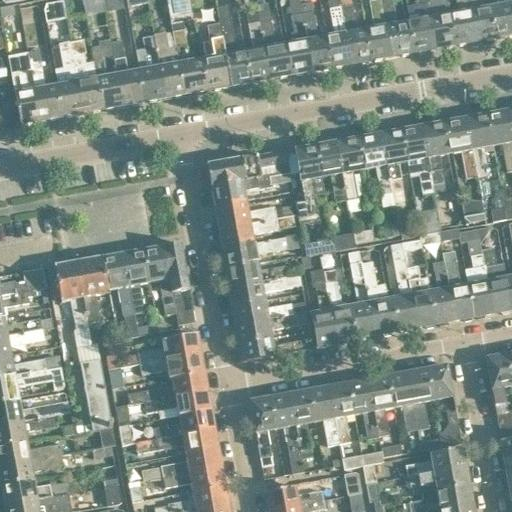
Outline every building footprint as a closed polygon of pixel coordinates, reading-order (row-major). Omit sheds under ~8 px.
[(104,5),(102,0),(82,0),(83,6),(84,9),(104,5)] [(102,0),(104,5),(105,11),(124,8),(122,0),(102,0)] [(327,38),(333,68),(335,70),(341,69),(342,67),(352,65),(341,2),(340,0),(328,0),(329,4),(335,37),(327,38)] [(351,0),(340,0),(352,65),(359,64),(362,65),(368,64),(369,62),(371,61),(366,31),(357,33),(351,0)] [(366,31),(371,61),(372,61),(374,63),(380,62),(382,59),(391,58),(380,0),(369,0),(375,29),(366,31)] [(380,0),(391,58),(399,56),(402,58),(408,57),(409,55),(413,54),(408,23),(406,24),(396,25),(391,0),(380,0)] [(425,54),(426,51),(436,50),(426,0),(414,0),(416,6),(407,8),(410,23),(408,23),(413,54),(416,53),(419,55),(425,54)] [(452,49),(453,46),(455,46),(450,16),(447,0),(439,2),(438,0),(426,0),(436,50),(444,48),(446,50),(452,49)] [(465,46),(466,44),(476,42),(468,0),(456,0),(459,14),(450,16),(455,46),(457,46),(459,47),(465,46)] [(492,41),(493,39),(495,39),(490,9),(481,10),(479,0),(468,0),(476,42),(484,41),(486,43),(492,41)] [(505,39),(507,37),(511,35),(511,19),(508,0),(497,0),(499,7),(490,9),(495,39),(497,39),(499,40),(505,39)] [(67,19),(65,9),(64,2),(43,5),(46,23),(67,19)] [(313,2),(301,5),(302,9),(313,72),(320,71),(323,72),(329,71),(330,69),(333,68),(327,38),(319,40),(313,2)] [(12,7),(0,8),(0,14),(1,18),(13,16),(12,7)] [(249,84),(250,83),(245,53),(236,54),(231,22),(228,7),(217,10),(220,24),(231,87),(239,85),(241,87),(247,86),(249,84)] [(302,76),(304,74),(313,72),(302,9),(290,11),(296,43),(288,45),(287,45),(293,76),(294,75),(296,77),(302,76)] [(259,17),(270,80),(278,78),(280,80),(286,79),(287,77),(293,76),(287,45),(275,47),(270,15),(259,17)] [(253,51),(245,53),(250,83),(251,83),(253,85),(259,84),(261,81),(270,80),(259,17),(247,19),(253,51)] [(176,49),(184,95),(195,93),(197,95),(203,94),(204,92),(209,91),(203,60),(191,63),(185,32),(184,24),(172,26),(173,34),(176,49)] [(203,44),(206,60),(203,60),(209,91),(212,90),(214,92),(220,91),(221,89),(231,87),(220,24),(207,27),(210,43),(203,44)] [(79,34),(70,36),(71,43),(80,42),(79,34)] [(158,37),(154,38),(165,99),(173,97),(175,99),(181,98),(182,96),(184,95),(176,49),(169,50),(166,35),(158,37)] [(145,54),(136,55),(139,72),(142,87),(138,88),(141,103),(145,102),(147,102),(149,104),(155,103),(157,100),(165,99),(154,38),(143,40),(144,49),(145,54)] [(94,64),(97,80),(103,110),(104,110),(106,112),(112,110),(114,108),(122,106),(112,49),(110,40),(99,42),(100,47),(92,49),(94,64)] [(71,43),(84,114),(91,112),(93,114),(99,113),(100,110),(103,110),(97,80),(94,64),(86,65),(84,57),(85,56),(82,41),(80,42),(71,43)] [(73,118),(75,115),(84,114),(71,43),(59,45),(63,69),(55,71),(58,87),(60,102),(57,103),(59,118),(65,117),(67,119),(73,118)] [(131,46),(112,49),(122,106),(130,105),(132,107),(138,106),(139,103),(141,103),(138,88),(142,87),(139,72),(136,72),(131,46)] [(28,55),(8,59),(10,69),(12,79),(20,125),(40,121),(29,61),(28,55)] [(29,61),(40,121),(48,120),(50,122),(56,121),(57,118),(59,118),(57,103),(60,102),(58,87),(54,87),(46,89),(41,63),(34,64),(34,60),(29,61)] [(511,171),(511,130),(509,114),(499,115),(496,114),(490,115),(488,117),(494,148),(503,146),(508,173),(511,171)] [(476,120),(467,121),(478,178),(481,198),(490,197),(487,182),(486,177),(489,176),(484,149),(494,148),(488,117),(486,118),(483,116),(477,117),(476,120)] [(478,178),(467,121),(458,123),(456,121),(450,122),(448,125),(444,125),(450,156),(452,156),(461,154),(466,180),(478,178)] [(430,128),(422,129),(433,186),(443,184),(439,158),(448,156),(450,156),(444,125),(441,126),(438,124),(432,125),(430,128)] [(403,133),(402,133),(408,163),(410,178),(419,176),(422,195),(434,193),(433,186),(422,129),(413,131),(410,129),(405,130),(403,133)] [(390,135),(381,137),(392,194),(403,192),(398,165),(408,163),(402,133),(400,133),(397,132),(392,133),(390,135)] [(363,156),(359,156),(362,172),(366,171),(375,169),(380,196),(392,194),(381,137),(372,138),(370,137),(364,138),(362,140),(360,141),(363,156)] [(352,173),(362,172),(359,156),(363,156),(360,141),(355,142),(352,140),(346,141),(345,144),(336,145),(346,202),(357,200),(352,173)] [(317,149),(315,149),(321,179),(330,178),(335,204),(346,202),(336,145),(327,147),(325,145),(319,146),(317,149)] [(304,151),(295,153),(304,203),(295,205),(298,225),(320,221),(315,197),(324,196),(321,179),(315,149),(314,149),(312,147),(306,148),(304,151)] [(289,173),(285,152),(207,167),(210,188),(289,173)] [(291,185),(289,173),(210,188),(214,208),(245,202),(244,194),(270,189),(291,185)] [(500,180),(488,182),(491,197),(493,210),(488,211),(491,224),(508,221),(505,208),(500,180)] [(468,224),(486,221),(482,202),(460,201),(463,219),(468,224)] [(246,206),(245,202),(214,208),(218,231),(276,220),(274,209),(247,214),(246,206)] [(292,208),(275,211),(277,220),(293,217),(292,208)] [(278,232),(276,220),(218,231),(222,250),(253,245),(251,237),(278,232)] [(421,237),(439,234),(441,233),(440,229),(439,223),(419,226),(420,233),(421,237)] [(397,224),(383,227),(386,239),(400,237),(399,230),(397,224)] [(477,231),(479,241),(480,246),(493,229),(490,229),(477,231)] [(360,233),(352,234),(354,245),(371,242),(373,235),(373,230),(360,233)] [(441,244),(459,241),(457,234),(457,230),(441,233),(439,234),(441,244)] [(459,244),(479,241),(477,231),(457,234),(459,241),(459,244)] [(334,252),(339,252),(355,249),(354,245),(352,234),(332,238),(334,252)] [(421,248),(441,244),(439,234),(421,237),(419,237),(420,241),(421,248)] [(222,250),(225,270),(259,264),(257,257),(282,252),(303,249),(300,236),(280,240),(253,245),(222,250)] [(422,250),(421,248),(420,241),(402,244),(403,252),(403,253),(422,250)] [(180,245),(164,248),(177,314),(179,327),(195,324),(192,311),(184,313),(181,293),(189,291),(180,245)] [(164,248),(144,252),(149,284),(159,283),(165,316),(177,314),(164,248)] [(491,249),(481,251),(482,256),(493,315),(500,313),(503,316),(508,315),(510,312),(511,311),(511,300),(508,278),(506,278),(503,262),(494,264),(491,249)] [(144,252),(123,255),(134,316),(146,314),(141,286),(149,284),(144,252)] [(356,306),(349,307),(355,343),(365,341),(366,338),(374,337),(361,265),(358,252),(347,254),(352,280),(356,306)] [(387,300),(393,333),(399,332),(401,334),(407,333),(408,330),(417,329),(406,270),(403,253),(403,252),(391,254),(394,272),(399,298),(391,300),(387,300)] [(443,255),(444,263),(455,322),(463,320),(465,323),(471,322),(472,319),(474,318),(468,285),(460,286),(455,261),(454,253),(443,255)] [(103,259),(102,259),(108,292),(118,290),(123,318),(124,318),(126,327),(128,341),(139,339),(137,330),(134,316),(123,255),(113,257),(103,259)] [(468,285),(474,318),(475,318),(478,320),(483,319),(485,316),(493,315),(482,256),(471,258),(472,268),(465,269),(468,285)] [(304,258),(301,258),(303,270),(310,269),(308,257),(304,258)] [(102,259),(77,264),(89,330),(101,328),(96,297),(109,294),(108,292),(102,259)] [(361,265),(374,337),(382,335),(384,338),(390,336),(391,333),(393,333),(387,300),(385,285),(376,287),(371,263),(361,265)] [(436,325),(437,325),(440,327),(445,326),(447,323),(455,322),(444,263),(433,265),(438,291),(429,292),(436,325)] [(77,264),(54,268),(64,321),(74,319),(77,333),(90,331),(89,330),(77,264)] [(299,271),(286,273),(285,267),(260,272),(259,264),(225,270),(229,289),(287,278),(300,276),(299,271)] [(417,268),(406,270),(417,329),(425,327),(427,330),(433,329),(434,326),(436,325),(429,292),(421,294),(417,268)] [(0,298),(46,290),(42,270),(23,274),(24,282),(0,285),(0,298)] [(317,350),(337,346),(326,285),(324,273),(323,270),(308,273),(310,288),(316,287),(320,312),(311,314),(317,350)] [(324,273),(326,285),(337,346),(355,343),(349,307),(341,309),(334,271),(324,273)] [(300,276),(287,278),(229,289),(232,308),(266,302),(264,294),(289,290),(302,287),(300,276)] [(0,319),(7,318),(6,309),(29,305),(28,300),(40,297),(42,306),(48,305),(48,301),(46,290),(0,298),(0,319)] [(266,302),(232,308),(236,326),(293,315),(291,306),(267,310),(266,302)] [(307,313),(293,315),(236,326),(239,346),(273,340),(271,332),(295,328),(309,325),(307,313)] [(0,338),(42,331),(53,329),(51,319),(40,321),(21,325),(19,316),(7,318),(0,319),(0,338)] [(157,326),(137,330),(139,339),(159,335),(157,328),(157,326)] [(0,338),(0,359),(10,358),(9,350),(36,345),(44,343),(42,331),(0,338)] [(93,347),(90,331),(77,333),(80,350),(93,347)] [(139,366),(200,356),(197,335),(162,342),(164,351),(137,356),(138,358),(139,366)] [(273,340),(239,346),(242,363),(313,350),(311,341),(274,348),(273,340)] [(80,350),(82,364),(101,361),(98,346),(93,347),(80,350)] [(103,352),(107,372),(118,370),(114,350),(103,352)] [(172,380),(204,375),(200,356),(139,366),(141,377),(167,373),(169,381),(172,380)] [(511,412),(507,414),(503,390),(511,388),(507,356),(486,360),(500,439),(511,436),(511,412)] [(12,368),(10,358),(0,359),(0,380),(60,370),(58,359),(44,362),(12,368)] [(138,358),(129,359),(130,368),(139,366),(138,358)] [(81,365),(93,432),(100,431),(113,429),(101,361),(82,364),(81,365)] [(441,450),(461,446),(447,367),(427,370),(432,402),(435,402),(446,409),(449,424),(442,434),(438,435),(439,441),(441,450)] [(63,386),(60,370),(0,380),(0,403),(18,400),(18,398),(16,389),(48,383),(52,383),(54,392),(61,390),(63,386)] [(107,372),(110,391),(124,388),(121,370),(118,370),(107,372)] [(425,403),(432,402),(427,370),(406,374),(416,432),(430,429),(425,403)] [(406,434),(416,432),(406,374),(387,378),(393,410),(401,408),(406,434)] [(143,405),(207,393),(204,375),(172,380),(173,388),(148,392),(127,396),(129,407),(143,405)] [(387,378),(367,381),(377,439),(388,437),(384,412),(393,410),(387,378)] [(367,381),(348,385),(354,417),(362,415),(367,441),(377,439),(367,381)] [(345,418),(354,417),(348,385),(328,388),(339,446),(350,444),(345,418)] [(328,388),(308,392),(314,424),(323,422),(328,448),(339,446),(328,388)] [(308,392),(288,396),(300,460),(311,458),(305,426),(314,424),(308,392)] [(207,393),(143,405),(145,416),(163,413),(164,420),(178,418),(211,412),(207,393)] [(288,396),(269,399),(275,431),(284,429),(292,476),(303,474),(288,396)] [(267,432),(275,431),(269,399),(249,403),(260,460),(271,458),(267,432)] [(0,427),(69,415),(67,404),(20,412),(19,402),(18,400),(0,403),(0,427)] [(127,408),(116,410),(118,423),(130,421),(127,408)] [(156,441),(214,430),(211,412),(178,418),(180,426),(154,430),(156,441)] [(0,448),(26,444),(24,435),(56,429),(56,424),(57,424),(56,417),(0,427),(0,448)] [(76,435),(74,426),(65,427),(66,437),(76,435)] [(117,429),(120,447),(132,445),(128,427),(119,428),(117,429)] [(113,429),(100,431),(103,450),(111,449),(116,448),(113,429)] [(185,455),(217,449),(214,430),(156,441),(135,444),(138,456),(158,452),(184,448),(185,455)] [(511,440),(501,442),(504,461),(511,459),(511,440)] [(441,450),(439,441),(420,444),(422,453),(441,450)] [(0,469),(61,458),(63,458),(61,445),(27,451),(26,444),(0,448),(0,469)] [(379,449),(380,454),(381,460),(401,457),(399,446),(379,449)] [(103,450),(92,452),(93,461),(113,457),(111,449),(103,450)] [(142,482),(163,478),(221,469),(217,449),(185,455),(186,463),(161,467),(140,471),(142,482)] [(405,468),(407,480),(465,470),(462,450),(430,455),(431,463),(405,468)] [(361,458),(363,468),(372,466),(382,464),(381,460),(380,454),(361,458)] [(0,469),(1,476),(0,477),(0,483),(0,484),(3,486),(3,488),(33,482),(31,474),(63,468),(61,458),(0,469)] [(271,458),(260,460),(262,469),(273,467),(271,458)] [(363,468),(361,458),(342,461),(343,467),(344,471),(363,468)] [(330,461),(332,469),(343,467),(342,461),(342,459),(330,461)] [(366,487),(375,485),(372,466),(363,468),(366,487)] [(191,493),(224,487),(221,469),(163,478),(165,489),(190,484),(191,493)] [(465,470),(407,480),(409,490),(435,485),(437,494),(469,488),(465,470)] [(356,475),(343,477),(347,499),(362,496),(359,476),(356,475)] [(3,488),(1,491),(2,497),(5,499),(7,507),(68,496),(71,495),(69,484),(34,490),(33,482),(3,488)] [(139,482),(127,485),(131,504),(142,502),(139,482)] [(375,485),(366,487),(370,505),(372,505),(379,504),(375,485)] [(121,504),(118,487),(103,489),(106,507),(120,505),(121,504)] [(199,511),(228,507),(224,487),(191,493),(193,500),(168,505),(168,508),(155,510),(154,511),(199,511)] [(266,493),(269,511),(322,503),(321,494),(297,498),(295,488),(266,493)] [(408,511),(439,511),(472,506),(469,488),(420,496),(422,502),(407,505),(408,511)] [(71,511),(68,496),(7,507),(7,511),(71,511)] [(365,511),(362,496),(347,499),(349,511),(365,511)] [(322,503),(269,511),(323,511),(327,511),(325,502),(322,503)]
